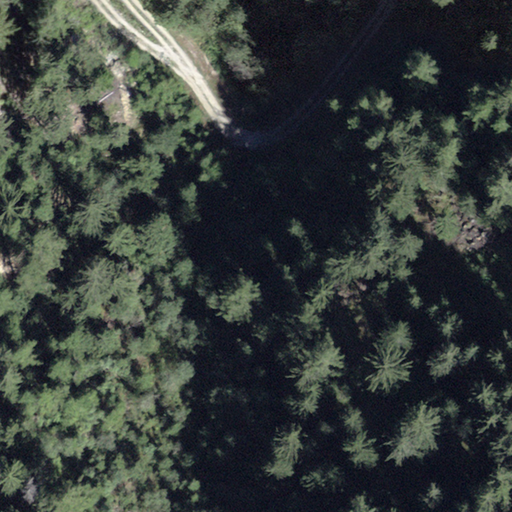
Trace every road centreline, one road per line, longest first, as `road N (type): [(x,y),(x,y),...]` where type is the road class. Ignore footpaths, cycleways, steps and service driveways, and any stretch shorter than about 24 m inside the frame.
road 1 (track): [(196,83),(216,120),(255,144),(293,127),(392,0)]
road 2 (track): [(196,83),(96,0)]
